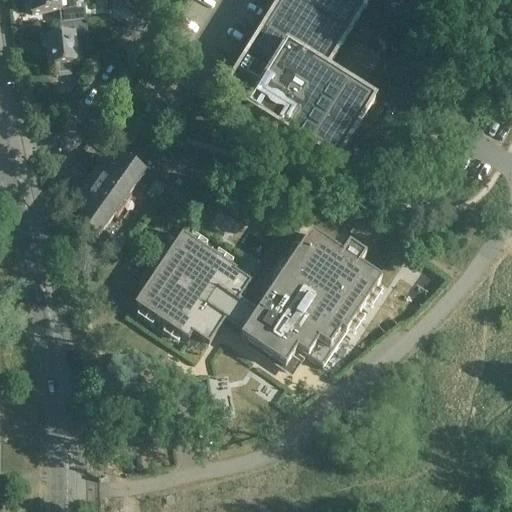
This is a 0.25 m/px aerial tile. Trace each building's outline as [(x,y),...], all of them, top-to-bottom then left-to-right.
[(29,0),(31,16),(59,13),(57,0),(29,0)] [(370,0),(369,0),(280,0),(227,85),(252,101),(244,113),(333,169),(373,104),(345,87),(343,90),(327,80),(329,77),(324,74),(370,0)] [(85,11),(59,13),(60,25),(86,23),(85,11)] [(48,69),(55,69),(55,79),(70,77),(70,67),(76,67),(74,50),(79,50),(78,35),(87,35),(86,23),(60,25),(61,37),(41,39),(42,53),(46,52),(48,69)] [(117,169),(105,160),(104,160),(69,210),(81,218),(76,226),(97,243),(98,242),(104,247),(111,238),(104,233),(138,185),(145,190),(151,181),(123,160),(117,169)] [(164,190),(154,183),(148,192),(158,199),(164,190)] [(235,273),(181,237),(133,307),(187,344),(191,337),(207,348),(223,325),(241,337),(239,340),(284,371),(295,353),(321,371),(380,284),(357,269),(364,259),(347,248),(341,257),(309,236),(256,315),(238,303),(249,286),(233,275),(235,273)] [(166,241),(158,236),(151,246),(160,251),(166,241)] [(123,248),(114,241),(107,250),(117,257),(123,248)]
